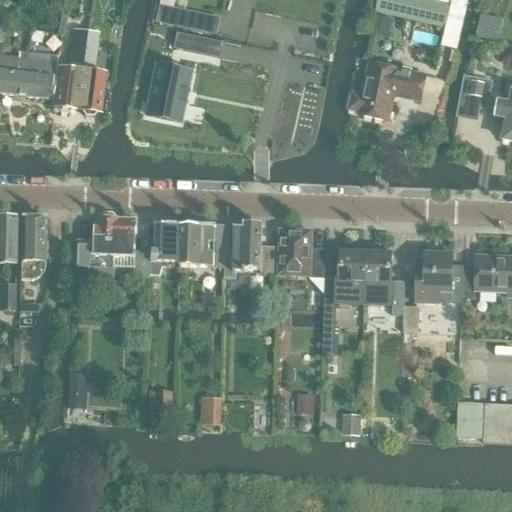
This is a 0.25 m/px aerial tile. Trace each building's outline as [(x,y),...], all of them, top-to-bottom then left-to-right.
[(377,0),(374,14),(445,30),(451,6),(426,0),(377,0)] [(161,7),(157,23),(204,33),(208,17),(161,7)] [(58,35),(58,37),(61,37),(63,38),(67,18),(62,17),(58,35)] [(31,30),(30,40),(40,42),(42,31),(31,30)] [(60,69),(55,109),(59,114),(67,115),(72,111),(76,111),(85,33),(74,31),(69,65),(72,65),(71,70),(60,69)] [(85,33),(76,111),(80,112),(84,117),(92,118),(97,114),(102,74),(90,73),(90,68),(93,65),(97,34),(85,33)] [(177,35),(174,50),(198,55),(201,40),(177,35)] [(0,93),(20,97),(25,60),(0,56),(0,93)] [(25,60),(20,97),(51,100),(55,64),(40,62),(25,60)] [(350,92),(346,111),(351,112),(360,114),(359,117),(388,123),(393,96),(421,102),(426,78),(399,72),(399,71),(370,65),(364,95),(354,93),(350,92)] [(158,66),(147,117),(182,124),(186,104),(188,105),(188,104),(186,103),(188,93),(190,93),(191,92),(188,92),(192,73),(158,66)] [(487,103),(490,82),(465,78),(458,119),(476,122),(479,102),(487,103)] [(508,120),(504,141),(511,142),(511,95),(510,105),(498,103),(496,118),(508,120)] [(114,279),(115,258),(136,259),(135,279),(150,279),(151,277),(151,255),(136,255),(137,221),(118,221),(114,215),(106,214),(103,220),(101,220),(101,228),(96,228),(95,243),(79,243),(78,270),(89,270),(89,278),(114,279)] [(0,218),(0,265),(15,266),(16,218),(0,218)] [(21,218),(19,282),(33,282),(36,280),(40,277),(43,272),(44,268),(44,264),(45,219),(21,218)] [(181,265),(180,265),(180,268),(225,269),(225,280),(229,280),(230,257),(230,230),(211,229),(200,229),(200,228),(195,224),(187,224),(182,227),(181,265)] [(152,253),(151,255),(151,277),(160,277),(163,264),(180,265),(181,265),(182,227),(182,228),(158,227),(158,226),(156,227),(155,248),(152,253)] [(234,257),(230,257),(229,280),(237,280),(237,274),(246,275),(246,271),(261,272),(261,276),(276,277),(277,250),(262,250),(263,226),(244,226),(244,230),(235,230),(234,257)] [(280,277),(310,278),(311,252),(312,233),(309,233),(306,231),(296,231),(294,233),(282,232),(281,252),(280,277)] [(324,323),(323,339),(334,339),(335,315),(336,307),(364,308),(366,254),(356,254),(357,250),(345,250),(345,254),(341,253),(341,254),(340,284),(337,283),(337,281),(325,281),(325,296),(324,314),(324,323)] [(366,254),(364,308),(392,309),(393,285),(390,285),(391,255),(387,255),(387,251),(376,251),(375,255),(366,254)] [(311,252),(310,278),(326,278),(326,252),(311,252)] [(462,299),(463,299),(464,272),(463,272),(464,267),(452,267),(452,257),(427,256),(426,271),(418,270),(417,304),(438,305),(439,294),(451,294),(462,294),(462,299)] [(464,272),(463,299),(474,299),(475,292),(507,294),(507,299),(511,299),(511,260),(476,258),(475,273),(464,272)] [(392,317),(404,317),(405,308),(404,308),(405,283),(394,283),(392,317)] [(0,286),(0,313),(13,314),(14,286),(0,286)] [(19,307),(19,315),(26,315),(27,308),(19,307)] [(419,308),(405,308),(404,317),(405,317),(404,335),(418,335),(419,308)] [(139,328),(130,327),(129,341),(139,341),(139,328)] [(68,376),(66,410),(84,411),(86,377),(68,376)] [(156,393),(155,414),(173,414),(173,393),(156,393)] [(298,397),(297,416),(313,416),(313,397),(298,397)] [(222,427),(222,400),(202,400),(202,427),(222,427)] [(471,405),(458,405),(456,439),(470,439),(471,405)] [(470,439),(483,440),(485,406),(471,405),(470,439)] [(511,407),(485,406),(483,440),(483,444),(511,445),(511,407)] [(345,417),(345,436),(357,437),(358,418),(345,417)]
